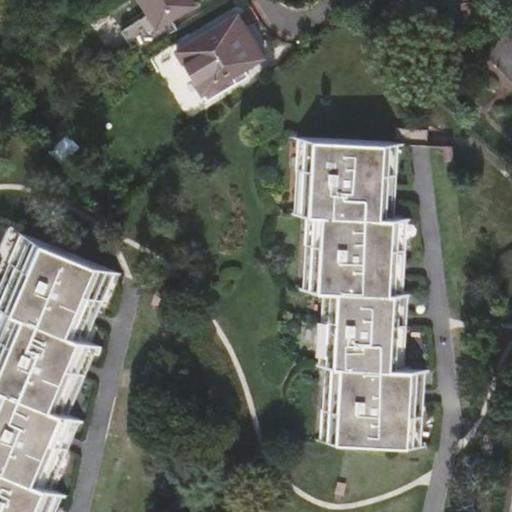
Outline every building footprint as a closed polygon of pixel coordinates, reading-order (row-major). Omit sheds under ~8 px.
[(179,29),(173,18),(190,8),(185,0),(136,0),(144,13),(121,26),(137,54),(160,41),(179,29)] [(182,45),(214,97),(229,88),(226,82),(263,59),(235,15),(182,45)] [(388,122),(388,139),(388,140),(419,140),(419,123),(388,122)] [(327,364),(326,439),(421,439),(422,363),(401,363),(401,288),(396,288),(397,212),(387,212),(388,140),(388,139),(291,139),(291,211),(302,211),(301,287),(321,287),(320,364),(327,364)] [(84,260),(69,253),(27,236),(0,299),(0,306),(7,309),(8,310),(0,328),(0,511),(50,511),(58,494),(47,489),(76,420),(65,415),(94,345),(82,340),(85,333),(105,286),(111,271),(84,260)]
